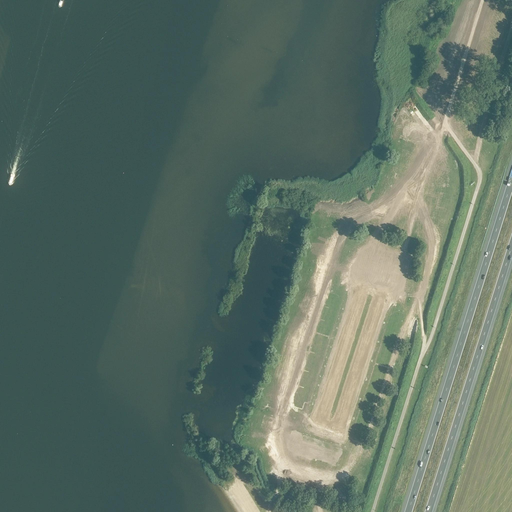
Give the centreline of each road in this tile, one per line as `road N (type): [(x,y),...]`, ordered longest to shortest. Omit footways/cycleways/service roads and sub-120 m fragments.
road 1 (motorway): [(511,178),(406,511)]
road 2 (motorway): [(429,511),(511,248)]
